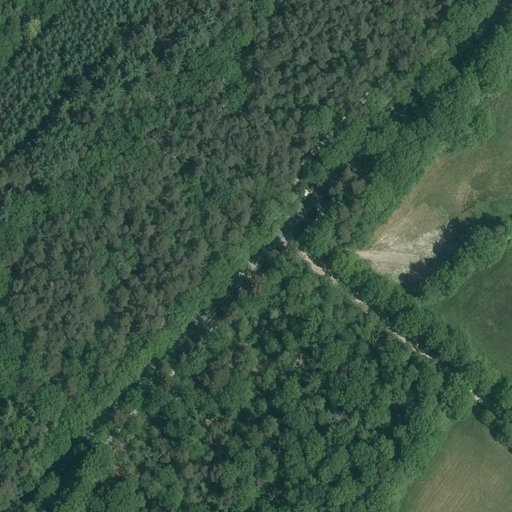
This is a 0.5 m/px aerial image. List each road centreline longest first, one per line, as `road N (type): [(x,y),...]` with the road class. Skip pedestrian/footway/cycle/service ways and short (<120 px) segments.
road 1 (secondary): [(15,511),(511,0)]
road 2 (track): [(292,247),(511,424)]
